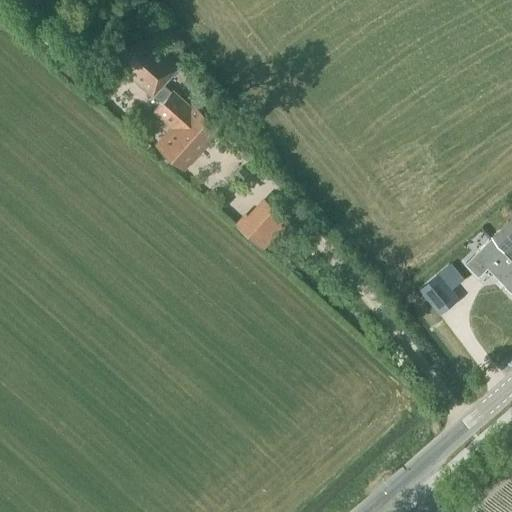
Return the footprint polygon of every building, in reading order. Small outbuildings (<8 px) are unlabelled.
[(171,91),(163,84),(179,65),(153,42),(149,47),(143,42),(121,67),(133,78),(134,76),(153,92),(152,93),(162,102),(154,111),(173,128),(158,145),(165,151),(166,151),(176,160),(176,161),(183,168),(218,128),(211,122),(210,123),(199,113),(200,112),(193,106),(186,113),(178,105),(183,99),(173,90),(171,91)] [(241,179),(247,173),(241,167),(235,173),(241,179)] [(233,224),(263,251),(273,239),(244,212),(233,224)] [(511,218),(498,231),(488,220),(482,226),(492,237),(492,236),(506,252),(505,253),(511,259),(511,218)] [(440,272),(421,288),(432,302),(437,297),(446,309),(460,298),(452,288),(440,272)]
